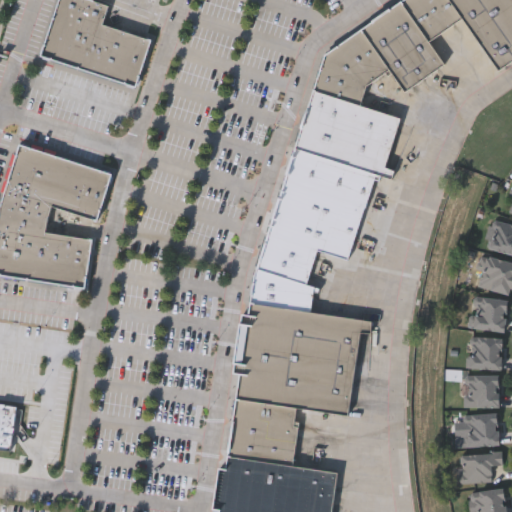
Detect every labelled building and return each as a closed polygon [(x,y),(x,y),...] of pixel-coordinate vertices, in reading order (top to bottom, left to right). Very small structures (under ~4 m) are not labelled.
[(103,0),(112,3),(105,23),(150,38),(134,86),(39,54),(57,0),(103,0)] [(362,28),(401,0),(430,42),(445,64),(406,91),(390,69),(362,28)] [(448,0),(462,19),(440,34),(430,42),(401,0),(448,0)] [(511,0),(511,59),(498,69),(470,30),(462,19),(448,0),(511,0)] [(390,69),(368,84),(361,105),(313,89),(325,54),(362,28),(390,69)] [(361,105),(401,118),(385,165),(396,169),(392,179),(381,175),(295,146),(313,89),(361,105)] [(49,211),(46,231),(91,238),(83,286),(0,273),(0,200),(19,143),(114,173),(99,220),(51,205),(49,211)] [(267,232),(294,149),(295,146),(381,175),(380,177),(379,179),(375,178),(348,259),(318,249),(267,232)] [(511,223),(511,254),(487,248),(495,219),(511,223)] [(318,249),(307,282),(256,266),(267,232),(318,249)] [(511,261),(511,293),(478,287),(484,256),(511,261)] [(307,282),(316,284),(312,312),(249,302),(253,274),(256,266),(307,282)] [(508,299),(505,331),(472,328),(475,296),(508,299)] [(312,312),(334,315),(378,322),(369,380),(354,378),(348,416),(300,409),(236,399),(240,374),(235,374),(244,315),(247,315),(249,302),(312,312)] [(502,369),(468,368),(469,335),(503,336),(502,369)] [(499,407),(465,407),(465,374),(499,374),(499,407)] [(300,409),(292,466),(227,456),(236,399),(300,409)] [(0,404),(17,407),(10,450),(0,448),(0,404)] [(499,413),(499,446),(466,446),(466,413),(499,413)] [(464,483),(462,453),(502,450),(503,466),(493,467),(494,481),(464,483)] [(292,466),(337,473),(331,511),(212,511),(219,467),(225,468),(227,456),(292,466)] [(504,487),(507,511),(471,511),(468,492),(504,487)]
